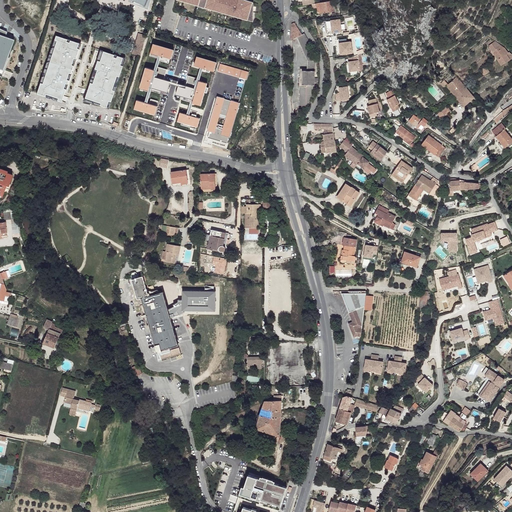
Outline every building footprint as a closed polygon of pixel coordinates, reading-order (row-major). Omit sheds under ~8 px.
[(150,0),(129,0),(129,2),(148,9),(150,0)] [(254,3),(244,0),(178,0),(178,1),(254,22),(254,3)] [(332,1),(320,3),(321,12),(321,13),(333,12),(332,1)] [(340,19),(326,21),(327,32),(332,31),(332,33),(341,31),(340,19)] [(295,23),(293,24),(292,40),(297,38),(303,50),(308,60),(307,68),(308,73),(301,72),(300,85),(299,105),(306,105),(311,100),(314,95),(315,85),(315,75),(316,75),(316,66),(315,66),(315,60),(316,60),(316,57),(316,55),(310,45),(311,45),(304,34),(303,34),(300,29),(297,26),(295,23)] [(0,81),(2,77),(14,50),(11,50),(15,40),(6,37),(7,32),(0,28),(0,81)] [(147,36),(138,33),(132,53),(141,56),(147,36)] [(80,43),(56,35),(36,95),(61,103),(80,43)] [(348,43),(340,44),(341,55),(352,53),(352,42),(348,43)] [(496,46),(494,42),(489,46),(502,64),(511,57),(511,55),(511,54),(509,52),(508,53),(505,48),(501,45),(500,46),(498,44),(496,46)] [(173,50),(153,44),(150,53),(158,55),(160,56),(170,59),(173,50)] [(125,58),(100,50),(83,102),(108,110),(125,58)] [(160,56),(158,55),(154,71),(148,91),(145,103),(147,104),(151,91),(154,77),(157,67),(159,61),(160,56)] [(217,63),(196,57),(195,62),(193,66),(199,68),(200,68),(203,68),(210,70),(214,71),(217,63)] [(358,61),(348,61),(349,72),(359,70),(358,61)] [(249,72),(220,63),(217,72),(247,80),(249,72)] [(166,70),(157,67),(154,77),(164,80),(166,70)] [(154,71),(145,68),(138,89),(148,91),(154,71)] [(203,68),(200,68),(197,79),(194,89),(191,99),(190,102),(186,115),(189,116),(192,104),(199,82),(203,68)] [(197,79),(189,76),(185,86),(194,89),(197,79)] [(474,97),(456,76),(446,86),(456,98),(463,106),(474,97)] [(154,77),(151,91),(160,93),(161,91),(167,92),(169,84),(170,82),(154,77)] [(207,84),(199,82),(192,104),(201,106),(204,93),(206,94),(208,88),(206,87),(207,84)] [(185,86),(179,84),(178,86),(176,95),(182,97),(181,100),(190,102),(191,99),(194,89),(185,86)] [(347,86),(339,87),(339,92),(340,101),(349,100),(347,86)] [(392,90),(388,92),(390,98),(392,101),(390,102),(395,111),(401,107),(400,104),(401,103),(397,94),(396,91),(392,90)] [(240,103),(217,96),(207,131),(210,132),(208,138),(227,144),(240,103)] [(145,103),(136,101),(134,110),(154,115),(157,107),(156,106),(149,104),(147,104),(145,103)] [(379,104),(370,108),(373,116),(374,118),(376,118),(381,117),(379,114),(382,113),(379,104)] [(425,115),(420,112),(420,113),(424,116),(423,118),(427,122),(428,119),(425,115)] [(186,115),(179,113),(177,122),(181,123),(181,125),(190,128),(190,130),(195,131),(196,127),(197,128),(200,119),(189,116),(186,115)] [(424,116),(420,113),(417,115),(415,119),(422,123),(424,125),(427,122),(423,118),(424,116)] [(332,124),(314,124),(314,129),(328,129),(329,134),(324,135),(324,139),(325,143),(335,141),(334,132),(333,126),(332,124)] [(507,129),(503,124),(493,132),(497,137),(506,131),(507,129)] [(403,140),(403,141),(410,146),(415,138),(400,127),(395,134),(391,139),(394,141),(398,136),(403,140)] [(446,138),(433,130),(432,132),(445,140),(446,138)] [(432,132),(431,131),(426,140),(432,144),(432,145),(439,150),(445,140),(432,132)] [(511,143),(511,139),(506,131),(497,137),(502,144),(506,149),(511,143)] [(345,139),(342,143),(350,150),(348,152),(345,155),(357,166),(358,165),(363,159),(364,158),(352,147),(353,146),(345,139)] [(449,142),(445,140),(439,150),(443,152),(449,142)] [(335,141),(325,143),(326,146),(327,152),(336,151),(335,141)] [(379,145),(375,142),(370,147),(374,150),(372,153),(382,161),(389,153),(379,145)] [(342,143),(340,145),(348,152),(350,150),(342,143)] [(158,160),(157,166),(168,168),(169,159),(162,158),(162,161),(158,160)] [(363,159),(358,165),(364,170),(369,164),(363,159)] [(415,168),(403,161),(396,172),(407,179),(411,174),(415,168)] [(1,179),(0,188),(9,190),(10,187),(11,187),(11,190),(16,190),(17,181),(18,176),(20,177),(21,167),(15,166),(15,165),(7,164),(7,165),(1,164),(0,170),(0,175),(2,176),(1,179)] [(171,171),(173,182),(189,180),(187,169),(171,171)] [(173,182),(173,185),(182,184),(182,185),(192,184),(190,169),(187,169),(189,180),(173,182)] [(414,176),(411,174),(407,179),(396,172),(394,175),(408,185),(414,176)] [(214,174),(200,174),(201,190),(215,190),(214,174)] [(421,177),(415,185),(407,197),(412,199),(415,201),(421,205),(426,198),(420,194),(417,192),(419,188),(423,190),(428,194),(432,197),(438,188),(434,185),(421,177)] [(460,180),(450,178),(451,181),(449,181),(450,189),(447,190),(446,196),(452,196),(453,191),(461,190),(460,180)] [(463,180),(460,180),(461,190),(479,188),(479,190),(483,189),(483,183),(478,183),(466,182),(466,181),(463,181),(463,180)] [(360,193),(345,183),(336,197),(351,207),(360,193)] [(263,201),(263,207),(270,207),(270,200),(272,200),(272,198),(261,198),(261,201),(263,201)] [(246,213),(246,227),(259,227),(259,213),(260,213),(260,203),(245,204),(245,206),(241,206),(241,212),(246,213)] [(389,211),(380,205),(375,214),(378,215),(377,217),(374,222),(383,226),(384,225),(390,228),(393,223),(396,217),(388,213),(389,211)] [(0,235),(3,235),(3,230),(10,230),(8,219),(0,220),(0,222),(0,235)] [(470,255),(477,252),(475,243),(491,236),(491,233),(498,230),(494,222),(488,224),(487,223),(471,229),(473,235),(471,236),(472,237),(465,240),(470,255)] [(211,228),(207,247),(213,248),(213,247),(220,248),(221,250),(222,250),(223,250),(224,249),(225,248),(225,247),(224,246),(223,245),(222,244),(225,231),(211,228)] [(457,233),(440,233),(441,242),(449,242),(449,253),(456,253),(458,251),(457,233)] [(354,238),(341,235),(339,243),(342,244),(352,246),(354,238)] [(163,250),(162,258),(166,259),(166,261),(171,261),(173,252),(176,252),(179,253),(180,245),(167,243),(165,250),(163,250)] [(352,246),(342,244),(340,254),(343,255),(342,258),(352,260),(352,256),(351,254),(349,254),(349,249),(352,250),(352,246)] [(420,256),(404,250),(401,261),(416,267),(420,256)] [(227,259),(214,256),(212,265),(215,265),(214,273),(223,275),(227,259)] [(488,282),(493,281),(488,264),(473,268),(477,283),(487,280),(488,282)] [(458,272),(439,278),(442,290),(448,288),(449,292),(463,288),(458,272)] [(141,296),(155,350),(160,349),(160,348),(168,346),(176,344),(169,318),(167,311),(162,291),(158,292),(157,288),(149,290),(150,293),(148,294),(142,274),(130,277),(136,297),(141,296)] [(204,292),(182,291),(182,300),(181,311),(184,311),(215,311),(216,292),(214,292),(214,286),(205,286),(204,292)] [(0,290),(0,291),(0,300),(4,301),(5,295),(8,296),(8,292),(0,290)] [(345,292),(338,292),(351,320),(346,322),(353,335),(356,334),(361,336),(364,309),(366,294),(367,290),(345,290),(345,292)] [(429,292),(421,291),(419,306),(426,307),(429,292)] [(373,295),(366,294),(364,309),(371,310),(373,295)] [(498,299),(489,301),(490,309),(482,311),(485,320),(493,318),(495,326),(504,323),(498,299)] [(174,307),(167,311),(169,318),(184,313),(184,311),(181,311),(182,300),(178,301),(178,303),(173,305),(174,307)] [(20,327),(22,315),(9,313),(7,325),(20,327)] [(45,322),(44,327),(49,329),(51,324),(53,321),(47,319),(47,318),(45,322)] [(49,329),(43,343),(55,348),(57,345),(60,337),(61,338),(63,338),(64,334),(63,334),(64,330),(63,330),(62,328),(51,324),(49,329)] [(462,328),(449,331),(453,344),(470,338),(467,330),(463,331),(462,328)] [(262,367),(262,355),(247,356),(247,368),(262,367)] [(370,360),(365,359),(364,370),(382,372),(383,362),(378,361),(379,356),(371,355),(370,360)] [(394,361),(389,360),(387,371),(405,373),(406,363),(401,362),(402,357),(395,356),(394,361)] [(2,360),(1,367),(12,369),(13,363),(2,360)] [(130,364),(134,374),(140,372),(136,362),(130,364)] [(503,379),(488,368),(483,374),(486,376),(488,378),(478,392),(475,390),(473,393),(480,398),(481,395),(487,400),(503,379)] [(421,373),(414,380),(427,392),(434,384),(421,373)] [(457,376),(453,382),(461,387),(465,382),(457,376)] [(486,376),(475,390),(478,392),(488,378),(486,376)] [(64,387),(62,395),(67,396),(77,399),(77,398),(78,394),(69,392),(70,388),(64,387)] [(361,393),(353,390),(351,396),(360,399),(361,393)] [(373,396),(361,393),(360,399),(371,402),(373,396)] [(73,404),(71,412),(77,413),(80,402),(82,403),(81,406),(85,407),(86,405),(87,400),(77,398),(77,399),(67,396),(65,402),(73,404)] [(347,396),(343,398),(340,410),(351,412),(354,405),(351,404),(353,398),(351,397),(347,396)] [(357,399),(355,406),(377,412),(379,405),(374,404),(357,399)] [(263,401),(259,410),(280,410),(280,400),(263,400),(263,401)] [(393,404),(390,409),(395,412),(399,407),(393,404)] [(384,407),(382,406),(379,412),(383,414),(386,416),(386,418),(387,419),(391,421),(395,412),(390,409),(389,411),(387,409),(384,407)] [(404,410),(399,407),(395,412),(391,421),(396,424),(404,410)] [(462,412),(468,415),(471,410),(464,407),(462,412)] [(253,428),(253,436),(258,438),(259,435),(272,439),(271,442),(276,443),(279,436),(280,410),(259,410),(258,412),(253,428)] [(351,412),(340,410),(336,422),(347,425),(351,412)] [(451,410),(448,414),(453,418),(458,421),(461,418),(455,414),(456,413),(451,410)] [(505,415),(498,411),(493,420),(499,425),(505,415)] [(443,421),(449,424),(453,418),(448,414),(443,421)] [(453,418),(449,424),(454,428),(458,421),(453,418)] [(459,422),(458,421),(454,428),(460,432),(461,429),(465,430),(468,426),(465,424),(464,425),(459,422)] [(369,427),(356,427),(356,436),(367,435),(367,433),(369,433),(369,427)] [(437,437),(432,436),(429,444),(434,445),(437,437)] [(342,449),(329,444),(324,459),(338,464),(342,449)] [(433,453),(428,451),(423,461),(421,461),(419,465),(430,470),(438,452),(435,450),(433,453)] [(399,460),(390,456),(388,461),(387,461),(384,469),(392,472),(395,465),(397,465),(399,460)] [(492,472),(483,464),(473,475),(482,484),(492,472)] [(430,470),(419,465),(418,468),(428,473),(430,470)] [(336,466),(334,472),(341,474),(343,468),(336,466)] [(494,481),(501,487),(511,475),(511,471),(506,466),(494,481)] [(241,488),(238,496),(259,502),(261,501),(281,507),(286,489),(274,485),(275,482),(260,478),(259,480),(247,477),(244,489),(241,488)] [(354,511),(356,504),(331,499),(329,510),(337,511),(354,511)] [(311,511),(322,511),(325,502),(314,500),(311,511)]
